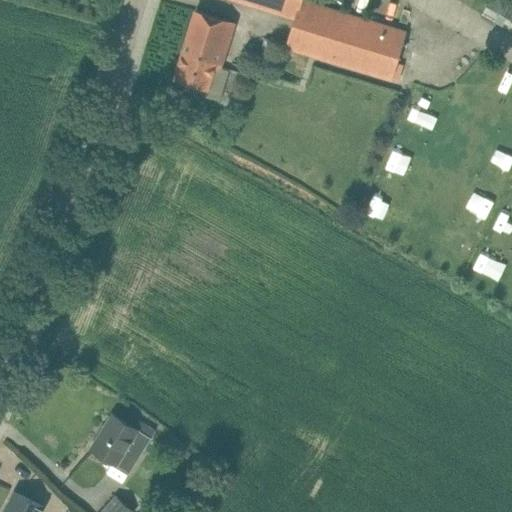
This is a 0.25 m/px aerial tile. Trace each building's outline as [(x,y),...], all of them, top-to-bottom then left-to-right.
[(313,0),(237,0),(293,17),(285,46),(308,53),(399,81),(404,65),(397,63),(407,30),(313,0)] [(415,30),(420,15),(381,3),(377,18),(415,30)] [(175,77),(207,88),(215,64),(220,66),(233,23),(196,11),(175,77)] [(413,105),(407,123),(426,129),(432,111),(413,105)] [(511,154),(497,148),(488,166),(506,174),(511,159),(511,154)] [(486,218),(494,199),(475,191),(467,210),(486,218)] [(511,215),(500,210),(492,228),(511,237),(511,215)] [(458,228),(449,247),(466,255),(475,236),(458,228)] [(478,255),(468,271),(483,280),(493,265),(478,255)] [(112,413),(90,448),(129,472),(151,437),(112,413)] [(37,511),(42,505),(15,491),(14,492),(16,493),(6,511),(37,511)] [(99,511),(134,511),(115,495),(99,511)]
